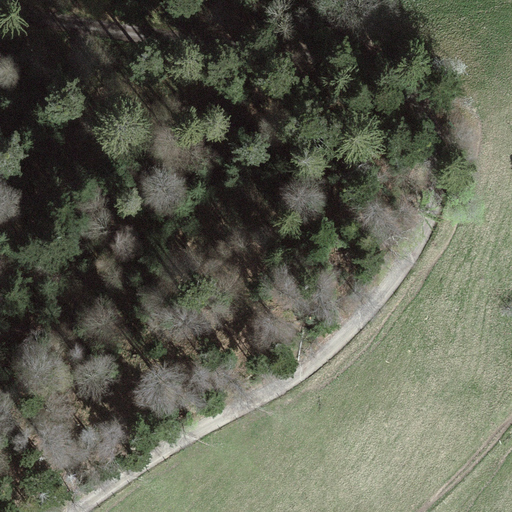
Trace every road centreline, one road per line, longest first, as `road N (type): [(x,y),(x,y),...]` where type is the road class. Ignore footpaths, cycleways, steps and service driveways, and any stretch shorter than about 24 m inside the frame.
road 1 (track): [(0,8),(363,63),(407,88),(438,145),(438,181),(409,252),(333,344),(77,511)]
road 2 (track): [(511,407),(409,511)]
